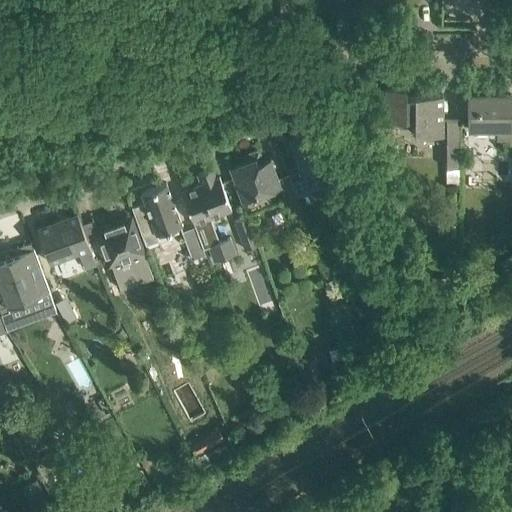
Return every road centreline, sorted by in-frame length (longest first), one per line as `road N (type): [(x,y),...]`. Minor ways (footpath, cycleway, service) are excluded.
road 1 (residential): [(327,46),(339,62),(340,83),(328,93),(0,213)]
road 2 (residential): [(0,47),(327,46)]
road 3 (residential): [(327,46),(511,46)]
